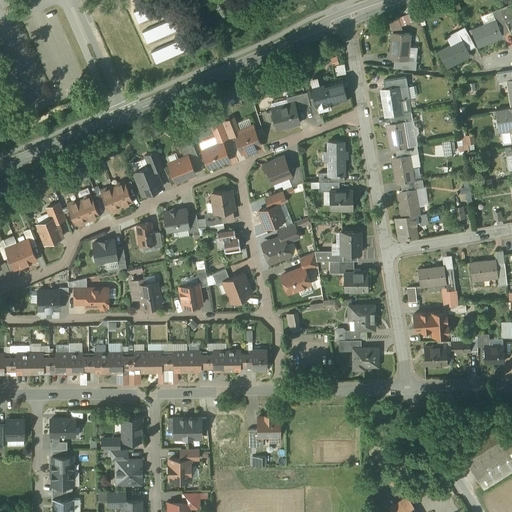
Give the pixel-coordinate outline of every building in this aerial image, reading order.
[(173,0),(157,0),(132,11),(137,22),(176,6),(173,0)] [(511,3),(500,8),(506,22),(509,20),(511,27),(511,3)] [(506,22),(500,8),(492,11),(501,34),(509,31),(506,22)] [(484,25),(472,30),(472,29),(471,30),(478,46),(479,46),(479,45),(502,36),(501,34),(492,11),(481,16),(484,25)] [(180,15),(142,31),(147,43),(185,26),(180,15)] [(475,47),(465,27),(457,31),(462,39),(468,50),(475,47)] [(409,34),(393,32),(390,58),(394,59),(408,60),(409,34)] [(189,35),(150,51),(155,62),(194,46),(189,35)] [(462,39),(439,51),(447,67),(447,66),(470,54),(468,50),(462,39)] [(408,60),(394,59),(394,67),(416,69),(416,61),(408,60)] [(511,70),(497,73),(498,81),(507,80),(511,79),(511,70)] [(406,77),(384,81),(385,89),(407,86),(406,77)] [(341,79),(312,86),(315,97),(317,106),(318,106),(318,105),(328,102),(329,106),(330,105),(330,103),(346,98),(341,79)] [(385,89),(381,90),(386,115),(390,115),(411,111),(407,86),(385,89)] [(234,90),(226,97),(231,102),(239,96),(234,90)] [(307,92),(296,95),(298,102),(299,108),(310,105),(307,94),(307,92)] [(317,106),(315,97),(309,99),(308,93),(307,94),(310,105),(312,114),(319,112),(317,106)] [(296,95),(286,97),(288,104),(272,108),(277,128),(291,124),(291,125),(300,123),(295,103),(298,102),(296,95)] [(511,107),(496,110),(499,131),(510,129),(511,138),(511,107)] [(411,111),(390,115),(391,123),(404,121),(413,119),(411,111)] [(239,131),(233,117),(222,122),(228,137),(236,134),(236,132),(239,131)] [(404,121),(391,123),(392,128),(388,128),(391,149),(395,149),(408,146),(404,121)] [(222,122),(213,126),(219,141),(228,137),(222,122)] [(239,131),(236,132),(236,134),(244,152),(260,146),(251,126),(239,131)] [(192,140),(180,145),(184,157),(188,156),(190,159),(198,156),(192,140)] [(344,141),(328,141),(329,172),(329,173),(329,175),(344,175),(344,141)] [(223,142),(202,151),(209,168),(229,160),(223,142)] [(408,146),(395,149),(397,157),(409,155),(418,153),(417,145),(408,146)] [(157,150),(144,155),(149,166),(153,164),(156,170),(164,167),(157,150)] [(397,157),(393,157),(397,183),(401,183),(414,180),(409,155),(397,157)] [(184,157),(169,163),(176,181),(195,173),(190,159),(188,156),(184,157)] [(284,157),(263,165),(268,175),(270,174),(273,182),(288,176),(291,175),(289,170),(284,157)] [(149,166),(134,172),(143,194),(162,187),(156,170),(153,164),(149,166)] [(301,165),(289,170),(291,175),(288,176),(292,186),(303,182),(301,165)] [(329,172),(319,172),(319,181),(339,181),(345,181),(345,180),(344,180),(344,175),(329,175),(329,173),(329,172)] [(414,180),(401,183),(402,191),(414,189),(424,187),(423,179),(414,180)] [(126,183),(124,180),(117,183),(118,184),(108,188),(107,186),(100,189),(101,192),(102,193),(103,197),(109,211),(133,202),(127,187),(126,183)] [(339,181),(319,181),(319,191),(330,191),(330,190),(339,190),(339,181)] [(402,191),(398,191),(402,217),(413,215),(419,214),(414,189),(402,191)] [(231,190),(212,193),(215,211),(215,212),(222,211),(234,209),(231,190)] [(282,190),(265,197),(269,207),(278,204),(286,201),(282,190)] [(352,190),(339,191),(339,190),(330,190),(330,191),(330,210),(353,209),(352,190)] [(92,196),(91,193),(84,196),(84,197),(74,201),(74,200),(67,203),(68,206),(70,210),(76,225),(100,215),(94,201),(92,196)] [(60,202),(47,207),(51,218),(55,217),(57,221),(66,218),(60,202)] [(269,207),(259,211),(265,227),(270,225),(270,226),(274,225),(274,224),(284,220),(278,204),(269,207)] [(175,209),(172,210),(171,211),(165,212),(167,223),(166,224),(166,227),(168,228),(168,231),(188,227),(189,227),(187,214),(186,209),(177,210),(175,209)] [(222,211),(215,212),(215,211),(204,213),(206,225),(224,222),(222,211)] [(196,213),(187,214),(189,227),(188,227),(189,232),(199,231),(196,213)] [(501,213),(493,215),(495,223),(503,222),(501,213)] [(402,217),(396,218),(400,239),(416,236),(413,215),(402,217)] [(51,218),(37,224),(45,243),(63,236),(57,221),(55,217),(51,218)] [(307,217),(294,222),(296,228),(310,223),(307,217)] [(151,222),(137,225),(140,245),(154,243),(155,243),(153,233),(151,222)] [(294,222),(277,229),(281,237),(284,236),(286,240),(288,239),(292,241),(300,237),(296,228),(294,222)] [(37,245),(30,228),(24,231),(27,239),(28,239),(32,247),(37,245)] [(234,228),(217,231),(218,239),(223,238),(226,254),(241,251),(239,236),(236,236),(234,228)] [(160,231),(153,233),(155,243),(154,243),(155,247),(162,246),(160,231)] [(360,231),(341,231),(341,253),(341,254),(357,254),(359,254),(359,245),(360,245),(360,231)] [(281,237),(264,244),(266,251),(265,252),(269,262),(291,254),(286,240),(284,236),(281,237)] [(32,247),(28,239),(27,239),(17,244),(26,264),(37,259),(32,247)] [(114,239),(93,243),(95,253),(93,255),(94,261),(96,262),(117,259),(115,247),(114,239)] [(17,244),(6,248),(15,268),(26,264),(17,244)] [(123,246),(115,247),(117,259),(118,263),(126,262),(123,246)] [(315,251),(300,257),(303,264),(305,263),(308,269),(317,265),(315,251)] [(353,260),(339,260),(340,272),(344,272),(353,271),(354,271),(353,260)] [(496,260),(470,263),(472,280),(498,277),(496,263),(496,260)] [(504,262),(496,263),(498,277),(499,285),(507,284),(504,262)] [(304,266),(281,275),(288,292),(290,292),(292,292),(298,290),(299,288),(311,283),(304,266)] [(444,266),(418,269),(420,286),(446,283),(446,282),(444,269),(444,266)] [(205,267),(196,269),(198,283),(199,283),(199,287),(208,285),(205,267)] [(226,268),(212,273),(216,284),(224,281),(230,278),(226,268)] [(453,268),(444,269),(446,282),(446,283),(447,291),(455,290),(453,268)] [(354,271),(353,271),(344,272),(344,290),(368,290),(367,270),(359,270),(359,271),(354,271)] [(230,278),(224,281),(232,302),(251,294),(243,273),(230,278)] [(144,279),(129,281),(132,299),(141,297),(139,284),(145,283),(144,279)] [(145,283),(139,284),(141,297),(143,308),(161,305),(160,302),(161,300),(161,296),(159,294),(157,281),(145,283)] [(198,283),(180,286),(183,306),(202,303),(199,287),(199,283),(198,283)] [(87,286),(75,287),(75,303),(86,303),(86,288),(87,288),(87,286)] [(87,288),(86,288),(86,303),(86,306),(99,306),(101,308),(105,308),(107,306),(108,306),(108,296),(106,296),(106,287),(87,288)] [(59,290),(38,290),(38,309),(45,309),(45,310),(52,310),(52,309),(59,309),(59,290)] [(374,304),(349,304),(349,316),(356,316),(356,329),(375,329),(374,304)] [(446,311),(414,314),(415,330),(432,329),(433,335),(448,334),(447,332),(446,332),(446,333),(444,333),(443,325),(447,325),(446,311)] [(297,312),(287,313),(290,329),(300,327),(297,312)] [(485,333),(477,333),(477,340),(477,345),(477,346),(484,346),(484,345),(489,345),(489,339),(485,339),(485,333)] [(361,339),(347,339),(345,339),(339,339),(339,350),(346,350),(346,346),(361,346),(361,339)] [(451,341),(451,342),(451,351),(456,351),(456,353),(462,353),(462,351),(477,350),(477,346),(477,345),(470,346),(470,341),(469,341),(451,341)] [(446,344),(432,344),(432,346),(424,346),(425,364),(434,364),(447,364),(446,344)] [(489,345),(484,345),(484,346),(485,362),(504,362),(503,345),(489,345)] [(377,347),(354,348),(354,368),(364,368),(364,365),(377,365),(377,347)] [(266,349),(252,349),(252,353),(246,353),(247,367),(252,367),(252,370),(267,370),(266,349)] [(187,350),(174,351),(174,354),(168,354),(168,368),(174,368),(174,371),(188,371),(187,350)] [(201,353),(201,350),(187,350),(188,371),(202,371),(202,367),(207,367),(207,353),(201,353)] [(227,350),(213,350),(213,353),(207,353),(207,367),(213,367),(213,371),(227,370),(227,350)] [(240,350),(227,350),(227,370),(241,370),(241,367),(247,367),(246,353),(240,353),(240,350)] [(109,351),(95,352),(95,355),(89,355),(89,369),(95,369),(95,372),(109,372),(109,351)] [(122,351),(109,351),(109,372),(123,372),(123,368),(129,368),(128,354),(122,354),(122,351)] [(148,351),(134,351),(134,354),(128,354),(129,368),(134,368),(134,372),(148,371),(148,351)] [(162,351),(148,351),(148,371),(162,371),(162,368),(168,368),(168,354),(162,354),(162,351)] [(4,356),(4,353),(0,352),(0,373),(2,373),(2,370),(11,370),(10,356),(4,356)] [(30,352),(16,353),(16,356),(10,356),(11,370),(16,370),(16,373),(30,373),(30,352)] [(44,352),(30,352),(30,373),(44,373),(44,369),(50,369),(50,355),(44,355),(44,352)] [(69,352),(56,352),(56,355),(50,355),(50,369),(56,369),(56,373),(70,373),(69,352)] [(83,352),(69,352),(70,373),(84,372),(83,369),(89,369),(89,355),(83,355),(83,352)] [(127,374),(116,374),(117,383),(127,383),(127,374)] [(140,374),(129,374),(129,383),(140,384),(140,374)] [(282,436),(281,413),(258,414),(258,427),(258,437),(264,437),(282,436)] [(188,417),(174,417),(174,431),(174,437),(188,437),(188,417)] [(201,417),(188,417),(188,437),(201,437),(201,431),(201,417)] [(238,417),(217,418),(218,435),(230,434),(230,443),(238,443),(238,438),(238,436),(239,435),(238,417)] [(75,418),(51,419),(51,435),(75,435),(75,418)] [(141,418),(123,418),(123,440),(141,440),(141,418)] [(24,419),(7,419),(7,424),(7,438),(24,438),(24,419)] [(511,439),(502,423),(459,449),(483,489),(511,470),(511,439)] [(258,437),(258,427),(248,428),(249,445),(264,445),(264,437),(258,437)] [(119,438),(102,438),(102,449),(119,449),(119,438)] [(67,441),(51,441),(51,449),(52,449),(62,449),(67,449),(67,441)] [(218,441),(210,441),(211,455),(218,454),(218,441)] [(198,448),(181,448),(181,458),(191,458),(191,459),(199,459),(198,448)] [(119,449),(110,449),(111,460),(117,460),(117,459),(129,459),(128,449),(119,449)] [(62,456),(52,456),(52,466),(51,466),(51,470),(73,470),(73,456),(67,456),(62,456)] [(181,458),(170,459),(170,466),(169,466),(169,472),(170,472),(170,479),(191,479),(191,459),(191,458),(181,458)] [(129,459),(117,459),(117,460),(117,477),(123,477),(123,483),(141,483),(141,482),(141,474),(142,474),(142,468),(141,468),(141,460),(141,459),(138,459),(129,459)] [(73,470),(51,470),(51,475),(52,475),(53,485),(63,485),(67,485),(73,485),(73,470)] [(401,485),(396,477),(390,480),(395,489),(401,485)] [(125,491),(108,491),(108,505),(123,505),(123,500),(125,500),(125,491)] [(192,501),(192,491),(182,492),(182,501),(189,501),(192,501)] [(199,491),(192,491),(192,501),(189,501),(189,507),(199,507),(199,497),(199,492),(199,491)] [(408,496),(388,508),(390,511),(409,511),(415,509),(408,496)] [(63,498),(52,498),(53,498),(53,499),(53,505),(52,505),(51,511),(73,511),(73,498),(74,498),(63,498)] [(125,500),(123,500),(123,505),(122,511),(142,511),(142,499),(141,499),(125,500)] [(182,501),(169,502),(169,511),(186,511),(189,511),(189,507),(189,501),(182,501)]
